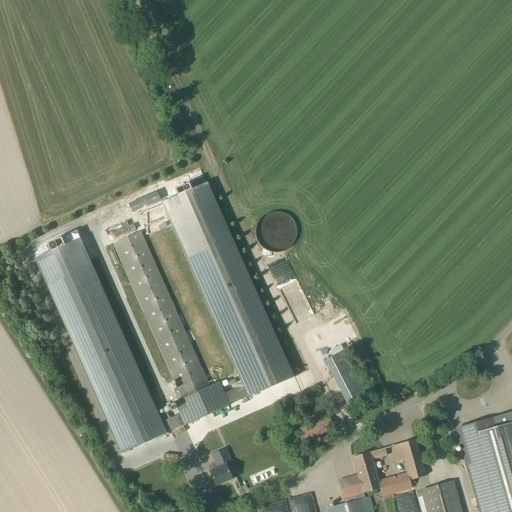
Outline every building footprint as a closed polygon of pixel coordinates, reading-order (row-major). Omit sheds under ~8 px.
[(247,398),(294,377),(293,376),(293,377),(207,182),(191,190),(188,184),(175,190),(177,195),(161,203),(243,386),(224,394),(219,382),(209,387),(140,232),(114,244),(182,398),(174,402),(180,414),(161,423),(83,249),(68,256),(66,250),(53,256),(55,262),(40,268),(121,453),(121,454),(166,434),(166,433),(184,425),(185,425),(230,406),(229,405),(247,397),(247,398)] [(160,200),(157,192),(129,205),(132,212),(160,200)] [(349,406),(366,397),(343,352),(326,361),(349,406)] [(310,419),(325,412),(318,395),(302,402),(310,419)] [(511,412),(456,428),(480,511),(495,511),(511,507),(511,412)] [(334,428),(330,419),(328,414),(293,429),(300,444),(334,428)] [(426,477),(415,440),(392,446),(395,454),(401,452),(407,473),(379,481),(373,460),(387,456),(385,448),(352,457),(357,476),(340,480),(345,498),(346,503),(327,508),(328,511),(374,511),(370,496),(366,497),(365,494),(381,490),(383,498),(412,490),(409,482),(426,477)] [(216,486),(231,479),(225,465),(231,463),(225,449),(212,455),(215,462),(207,466),(216,486)] [(461,511),(453,481),(422,490),(424,496),(419,497),(423,511),(461,511)] [(259,511),(317,511),(313,493),(258,506),(259,511)]
